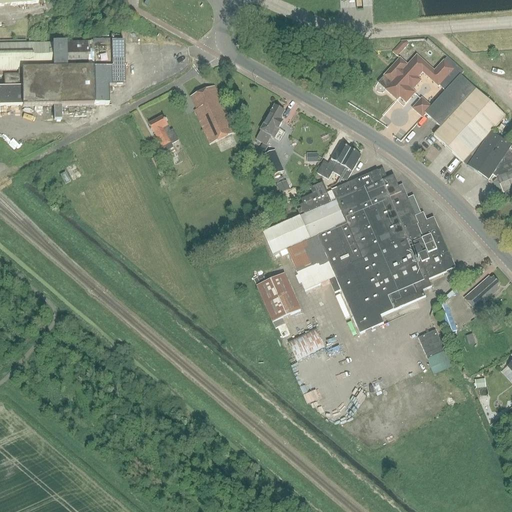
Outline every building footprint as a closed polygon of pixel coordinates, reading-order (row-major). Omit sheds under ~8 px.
[(511,0),(456,0),(434,2),(435,17),(511,11),(511,0)] [(118,41),(97,42),(96,42),(95,37),(86,37),(86,43),(30,45),(30,41),(0,42),(0,76),(2,77),(2,88),(0,88),(0,106),(24,106),(24,107),(52,106),(53,119),(61,119),(60,106),(107,104),(107,91),(112,91),(111,87),(122,87),(120,41),(118,41)] [(447,59),(444,63),(434,74),(422,63),(417,69),(411,64),(407,67),(399,61),(377,86),(397,103),(400,100),(406,106),(415,96),(412,93),(421,83),(418,80),(422,75),(438,89),(439,88),(453,71),(456,67),(447,59)] [(442,130),(476,91),(461,77),(464,74),(456,67),(453,71),(439,88),(446,94),(432,108),(423,100),(413,111),(423,120),(427,116),(442,130)] [(210,145),(236,134),(215,86),(192,97),(198,110),(195,111),(210,145)] [(492,134),(505,119),(475,92),(476,91),(442,130),(434,138),(464,165),(492,134)] [(281,120),(285,112),(276,107),(262,130),(264,131),(258,140),(263,143),(260,149),(265,151),(268,146),(266,145),(272,136),(273,137),(277,129),(279,129),(283,122),(281,120)] [(171,132),(169,126),(164,116),(149,124),(155,134),(156,134),(163,148),(166,153),(174,149),(172,145),(180,141),(174,130),(171,132)] [(504,161),(510,152),(511,148),(511,147),(492,134),(464,165),(469,169),(489,183),(494,176),(504,161)] [(347,181),(360,159),(357,157),(359,154),(343,145),(341,148),(339,147),(328,165),(324,163),(317,174),(330,181),(334,174),(343,178),(342,180),(345,182),(346,180),(347,181)] [(281,167),(275,151),(263,156),(269,171),(281,167)] [(504,161),(494,176),(497,179),(511,173),(511,154),(510,152),(504,161)] [(281,167),(269,171),(272,177),(283,172),(281,167)] [(335,280),(341,292),(360,336),(384,325),(380,318),(425,298),(423,292),(432,288),(428,281),(446,274),(446,273),(456,269),(434,219),(426,222),(423,215),(421,216),(413,197),(408,200),(402,186),(400,187),(395,176),(389,178),(385,169),(333,191),(338,202),(332,205),(323,184),(310,189),(313,195),(301,201),(303,206),(300,207),(304,217),(263,235),(273,256),(286,250),(305,293),(329,282),(335,280)] [(286,180),(283,172),(272,177),(275,184),(276,184),(277,186),(286,182),(286,180)] [(511,173),(497,179),(493,183),(496,191),(502,190),(504,194),(511,190),(511,173)] [(65,174),(60,176),(65,186),(70,183),(65,174)] [(286,182),(277,186),(280,194),(280,195),(290,191),(290,190),(286,182)] [(272,325),(282,320),(301,312),(284,275),(266,283),(260,286),(256,288),(272,325)] [(256,288),(260,286),(258,283),(265,280),(264,276),(253,281),(256,288)] [(498,287),(501,285),(495,278),(492,280),(490,278),(465,300),(476,311),(500,289),(498,287)] [(335,295),(341,292),(335,280),(329,282),(335,295)] [(438,309),(448,335),(457,332),(446,302),(438,309)] [(289,336),(285,326),(282,320),(272,325),(275,330),(278,329),(282,339),(289,336)] [(296,361),(302,358),(323,347),(314,329),(287,343),(296,361)] [(428,361),(445,353),(436,331),(418,338),(428,361)] [(473,335),(466,337),(468,346),(475,344),(473,335)] [(434,375),(452,368),(445,353),(428,361),(434,375)] [(485,380),(475,381),(476,389),(486,388),(485,380)]
